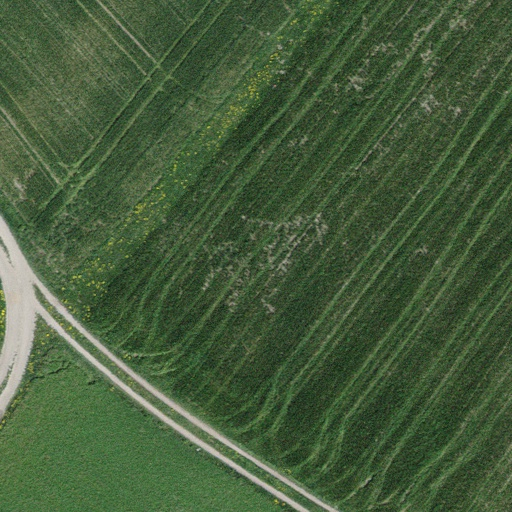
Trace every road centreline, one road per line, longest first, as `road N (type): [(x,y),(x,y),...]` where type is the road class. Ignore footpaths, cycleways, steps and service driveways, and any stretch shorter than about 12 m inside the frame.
road 1 (track): [(20,323),(67,327),(211,444),(316,511)]
road 2 (track): [(0,390),(20,323),(16,271),(0,241)]
